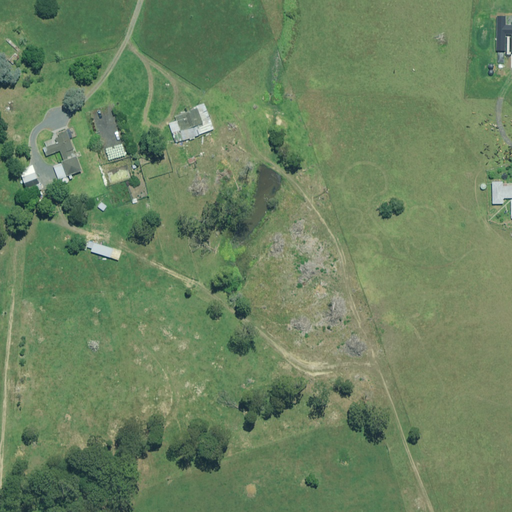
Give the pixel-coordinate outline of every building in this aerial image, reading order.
[(176,143),(215,131),(209,112),(208,112),(206,106),(205,106),(204,105),(197,107),(197,109),(176,116),(178,121),(169,124),(176,143)] [(75,154),(74,150),(70,139),(77,136),(74,127),(58,132),(59,137),(55,138),(56,143),(43,147),(47,157),(60,153),(63,163),(55,165),(60,179),(64,178),(64,179),(64,180),(64,181),(64,182),(65,182),(65,183),(66,183),(67,183),(68,183),(69,182),(70,181),(70,180),(74,179),(73,176),(82,173),(77,158),(82,157),(80,153),(75,154)] [(25,183),(38,178),(33,166),(20,171),(25,183)] [(38,178),(25,183),(29,195),(42,190),(38,178)] [(511,184),(503,184),(503,183),(493,183),(493,204),(503,204),(503,200),(504,200),(504,198),(511,197),(511,184)] [(107,207),(102,203),(99,208),(104,211),(107,207)] [(111,258),(113,249),(89,242),(87,248),(93,249),(92,252),(111,258)] [(113,249),(111,258),(119,260),(122,251),(113,249)]
